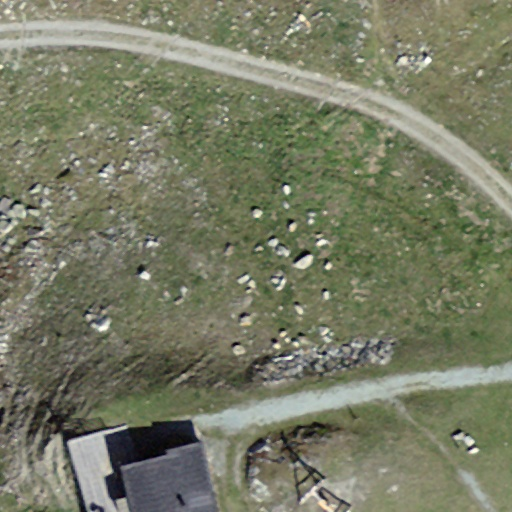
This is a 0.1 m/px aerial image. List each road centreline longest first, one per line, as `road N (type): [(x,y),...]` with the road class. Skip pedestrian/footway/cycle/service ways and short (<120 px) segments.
road 1 (track): [(378,105),(123,37),(0,37)]
road 2 (track): [(511,207),(442,140),(378,105)]
